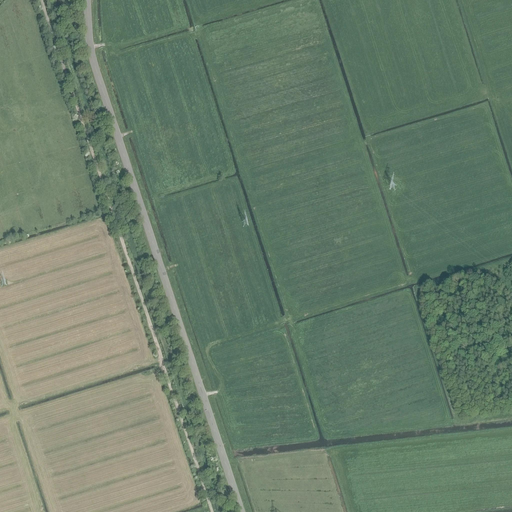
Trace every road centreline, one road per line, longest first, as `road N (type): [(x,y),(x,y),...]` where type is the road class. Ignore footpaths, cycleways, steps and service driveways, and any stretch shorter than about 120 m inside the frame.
road 1 (track): [(41,0),(210,511)]
road 2 (unclassified): [(241,511),(92,56),(87,0)]
